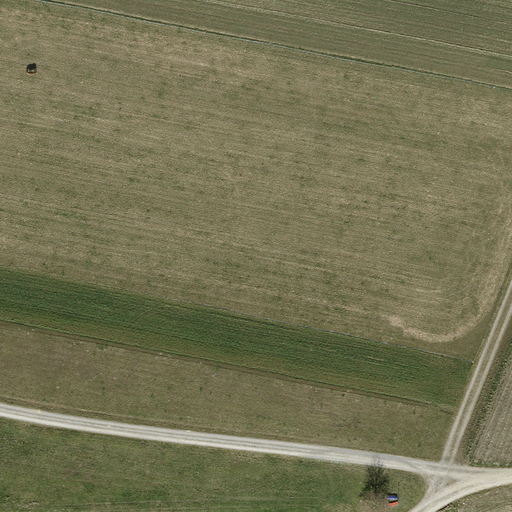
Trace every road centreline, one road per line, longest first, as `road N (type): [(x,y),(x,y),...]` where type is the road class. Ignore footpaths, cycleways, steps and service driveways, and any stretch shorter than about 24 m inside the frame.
road 1 (track): [(506,480),(0,411)]
road 2 (track): [(426,511),(511,295)]
